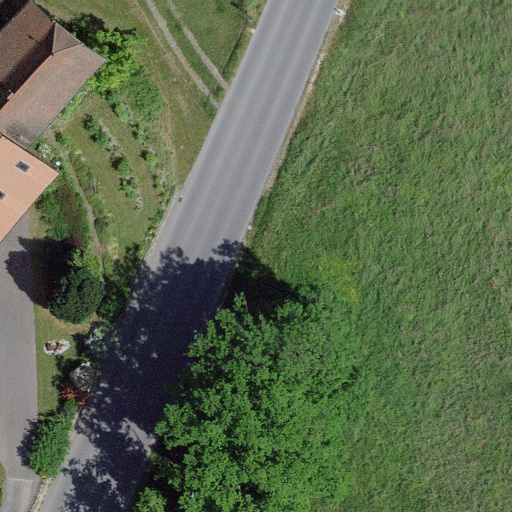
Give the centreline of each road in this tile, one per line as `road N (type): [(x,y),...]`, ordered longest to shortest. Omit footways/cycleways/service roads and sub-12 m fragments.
road 1 (tertiary): [(303,0),(82,511)]
road 2 (residential): [(0,350),(12,370),(20,491),(12,511)]
road 3 (track): [(250,124),(150,0)]
